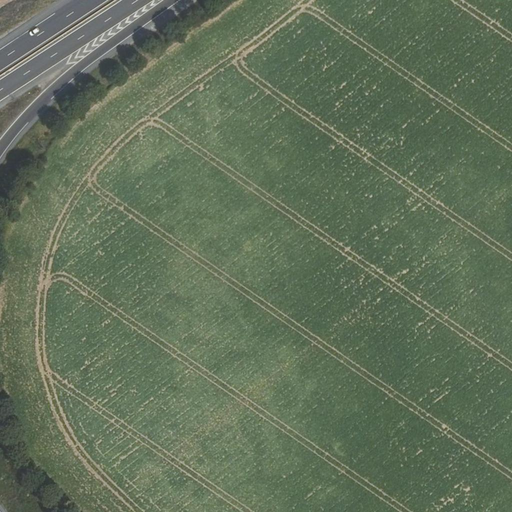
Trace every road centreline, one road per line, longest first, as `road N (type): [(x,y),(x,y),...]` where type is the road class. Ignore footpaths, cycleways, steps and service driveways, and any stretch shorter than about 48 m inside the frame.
road 1 (motorway): [(0,147),(57,87),(170,0)]
road 2 (trunk): [(0,87),(134,0)]
